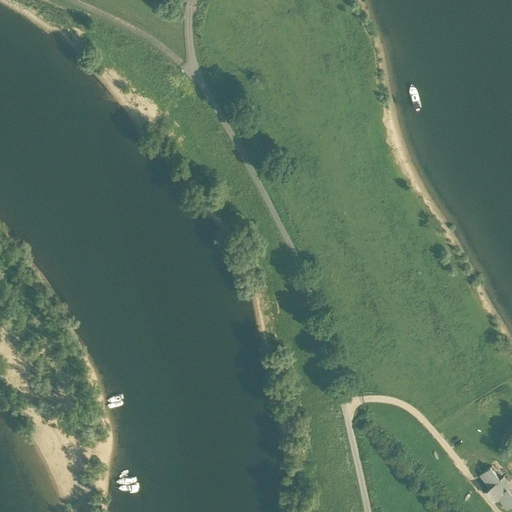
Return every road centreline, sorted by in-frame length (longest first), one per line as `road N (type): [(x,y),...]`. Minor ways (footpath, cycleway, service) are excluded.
road 1 (unclassified): [(344,406),(299,265),(194,70),(191,0)]
road 2 (unclassified): [(344,406),(385,399),(419,415),(496,511)]
road 3 (track): [(201,86),(148,38),(69,0)]
